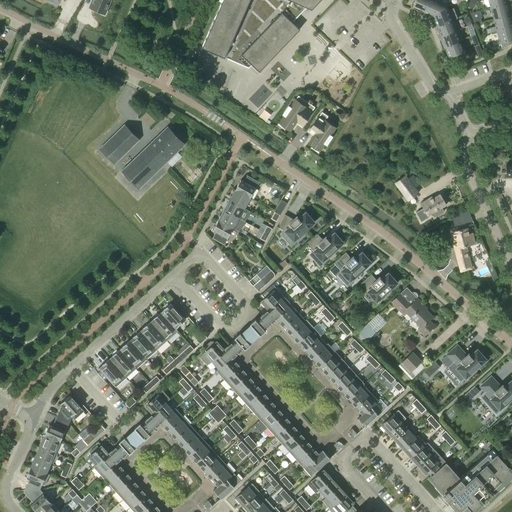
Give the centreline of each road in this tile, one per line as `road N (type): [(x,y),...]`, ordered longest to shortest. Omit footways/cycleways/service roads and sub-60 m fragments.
road 1 (residential): [(511,344),(383,233),(255,146)]
road 2 (residential): [(217,120),(0,8)]
road 3 (residential): [(336,430),(312,441),(244,364),(260,345)]
road 4 (residential): [(336,430),(349,410),(280,333),(260,345)]
road 5 (residential): [(511,269),(466,165),(471,137)]
road 6 (residential): [(71,369),(175,275)]
road 7 (residential): [(175,275),(201,250),(247,302),(241,323)]
